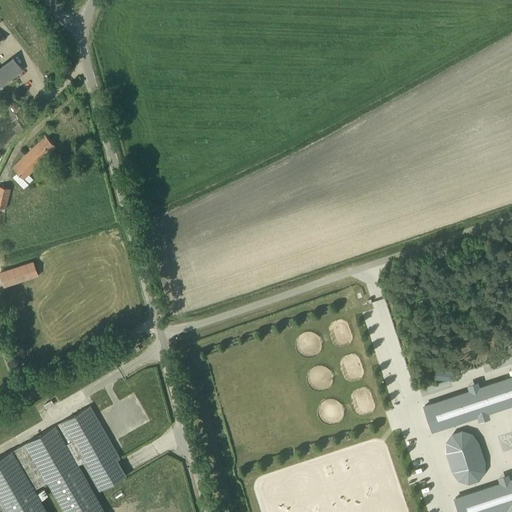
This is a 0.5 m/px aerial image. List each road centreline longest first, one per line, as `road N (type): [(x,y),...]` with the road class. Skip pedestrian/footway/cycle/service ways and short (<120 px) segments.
road 1 (unclassified): [(160,335),(511,216)]
road 2 (tertiary): [(160,335),(81,27)]
road 3 (tertiary): [(208,511),(160,335)]
road 4 (track): [(153,310),(0,399)]
road 5 (unknown): [(91,73),(10,168)]
